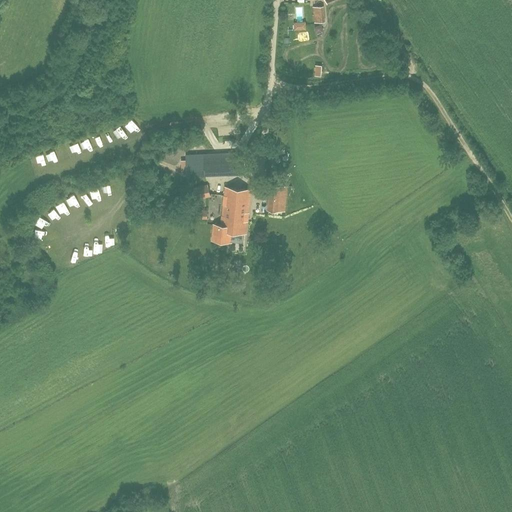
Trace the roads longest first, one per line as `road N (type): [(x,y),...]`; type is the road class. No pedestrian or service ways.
road 1 (unclassified): [(511,218),(418,82),(395,76),(269,86),(276,0)]
road 2 (track): [(106,219),(123,198),(146,131),(266,114)]
